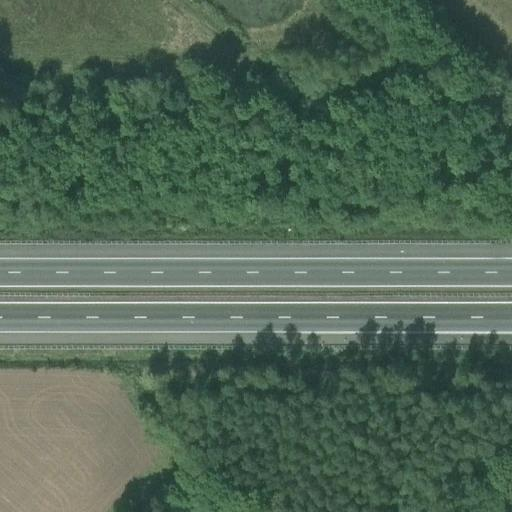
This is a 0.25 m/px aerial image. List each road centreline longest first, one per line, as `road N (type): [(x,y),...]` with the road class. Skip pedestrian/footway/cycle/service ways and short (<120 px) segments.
road 1 (motorway): [(511,275),(0,275)]
road 2 (motorway): [(0,319),(511,319)]
road 3 (track): [(511,390),(134,384)]
